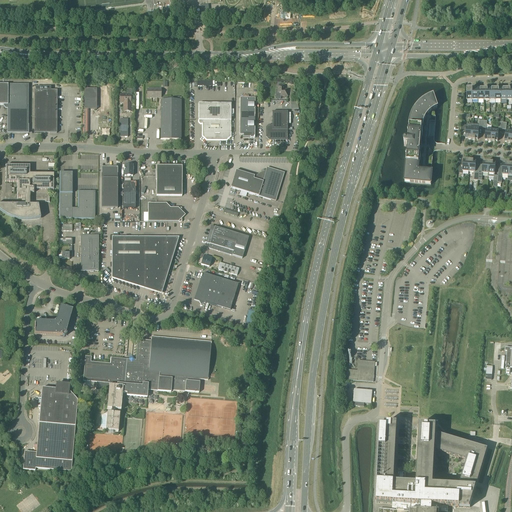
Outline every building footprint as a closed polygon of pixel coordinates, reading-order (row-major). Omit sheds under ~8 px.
[(219,10),(209,11),(208,5),(200,6),(202,19),(220,17),(219,10)] [(0,105),(3,105),(3,107),(5,109),(8,109),(7,133),(28,133),(28,85),(0,84),(0,105)] [(287,89),(284,89),(284,86),(277,86),(277,94),(280,94),(280,97),(287,97),(287,89)] [(96,110),(96,89),(84,89),(84,110),(96,110)] [(123,112),(131,112),(131,103),(130,103),(131,95),(131,93),(131,90),(127,90),(127,95),(120,95),(120,103),(123,103),(123,112)] [(161,98),(161,90),(147,90),(147,98),(161,98)] [(56,134),(57,91),(34,91),(34,133),(56,134)] [(404,145),(404,146),(405,146),(407,146),(404,183),(431,185),(432,172),(419,171),(418,169),(419,162),(417,161),(417,156),(419,157),(420,147),(418,146),(418,144),(420,144),(421,135),(419,134),(419,129),(421,129),(422,127),(422,126),(422,125),(422,123),(423,122),(423,121),(424,119),(425,118),(426,117),(426,116),(427,115),(428,114),(429,113),(430,112),(431,111),(432,110),(433,110),(434,109),(436,109),(437,108),(433,96),(432,96),(431,97),(429,98),(427,99),(425,100),(423,101),(422,102),(420,104),(419,105),(418,106),(417,108),(416,108),(415,109),(414,111),(413,113),(412,114),(412,116),(411,117),(411,119),(410,120),(410,122),(409,124),(409,126),(408,143),(406,143),(405,143),(404,143),(404,144),(404,145)] [(162,98),(162,101),(161,101),(160,140),(180,140),(181,101),(179,101),(179,98),(162,98)] [(254,138),(255,98),(240,98),(239,135),(243,135),(243,138),(247,138),(247,135),(250,135),(249,138),(254,138)] [(231,137),(231,104),(198,104),(198,123),(200,125),(202,125),(202,137),(206,141),(226,141),(231,137)] [(287,140),(287,133),(287,124),(290,124),(290,113),(287,113),(287,112),(272,112),(272,126),(269,126),(267,128),(267,137),(269,140),(287,140)] [(120,120),(119,126),(119,137),(127,138),(127,120),(120,120)] [(471,140),(472,129),(466,128),(466,126),(462,125),(461,132),(464,132),(464,135),(465,135),(465,139),(468,139),(467,140),(471,140)] [(458,165),(458,167),(458,174),(462,174),(462,172),(468,172),(469,161),(466,161),(463,161),(463,164),(461,164),(461,165),(458,165)] [(489,163),(488,174),(488,177),(494,178),(493,183),(497,183),(498,176),(494,176),(494,174),(495,164),(493,163),(489,163)] [(5,183),(17,183),(17,198),(21,198),(21,206),(0,205),(0,211),(3,214),(9,217),(11,218),(13,219),(15,220),(17,220),(23,221),(29,221),(37,220),(40,219),(38,206),(37,206),(37,203),(49,203),(49,191),(53,191),(53,175),(29,175),(29,167),(5,166),(5,183)] [(132,177),(132,166),(124,166),(124,176),(132,177)] [(181,197),(182,167),(156,167),(156,197),(181,197)] [(254,177),(236,171),(230,188),(275,202),(284,173),(267,168),(266,170),(254,177)] [(117,209),(117,169),(101,169),(101,209),(117,209)] [(60,174),(59,219),(94,219),(95,192),(78,192),(78,209),(72,209),(72,174),(60,174)] [(123,183),(123,189),(123,209),(135,209),(135,183),(123,183)] [(11,185),(11,184),(6,184),(6,194),(11,194),(11,193),(14,193),(14,188),(14,185),(11,185)] [(181,219),(185,216),(178,208),(170,208),(169,210),(163,204),(148,204),(148,222),(181,222),(181,219)] [(242,259),(248,238),(212,227),(207,244),(209,245),(208,249),(242,259)] [(94,233),(94,236),(80,236),(80,272),(98,272),(98,236),(100,236),(100,233),(94,233)] [(174,241),(174,239),(113,239),(112,278),(158,293),(159,291),(161,291),(176,242),(174,241)] [(209,267),(212,258),(203,256),(201,265),(209,267)] [(237,276),(239,269),(219,263),(217,270),(237,276)] [(195,300),(200,302),(201,304),(199,305),(200,305),(204,303),(230,311),(238,285),(203,274),(195,300)] [(62,334),(64,333),(66,334),(72,310),(60,307),(56,321),(53,323),(35,322),(34,335),(62,336),(62,334)] [(83,381),(84,382),(84,387),(94,388),(94,382),(96,383),(95,391),(101,391),(106,387),(109,387),(107,410),(111,410),(111,413),(107,413),(101,416),(100,427),(106,431),(118,432),(120,414),(114,413),(114,410),(120,411),(122,393),(126,394),(126,396),(147,398),(147,389),(157,390),(157,392),(170,393),(171,391),(173,391),(167,360),(163,338),(151,337),(151,343),(138,341),(136,361),(135,361),(132,358),(131,359),(129,361),(129,360),(128,361),(111,359),(110,365),(90,363),(91,358),(85,357),(83,381)] [(211,343),(163,338),(167,360),(173,391),(198,393),(200,380),(208,381),(211,343)] [(35,471),(35,469),(71,472),(77,402),(69,393),(70,385),(66,385),(59,384),(56,384),(55,390),(42,389),(36,453),(24,452),(22,470),(35,471)] [(371,405),(372,392),(354,390),(353,403),(354,403),(353,407),(364,408),(364,404),(371,405)] [(438,511),(438,506),(459,507),(470,508),(470,507),(472,500),(476,487),(487,449),(435,434),(436,426),(419,425),(416,484),(405,484),(405,471),(398,471),(398,483),(393,483),(397,424),(385,423),(385,427),(380,427),(380,430),(379,451),(377,484),(376,503),(397,504),(396,506),(393,506),(393,508),(396,508),(396,510),(379,509),(378,511),(438,511)]
